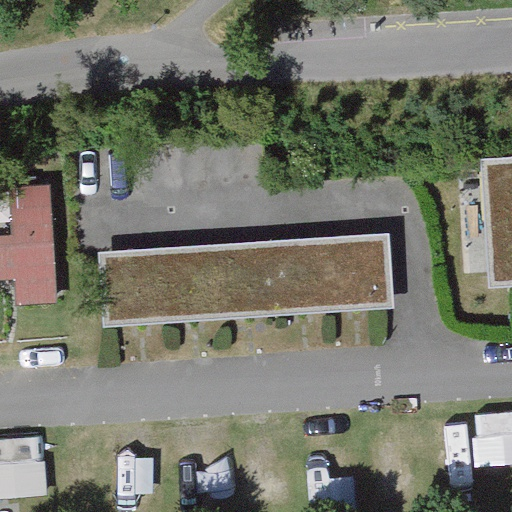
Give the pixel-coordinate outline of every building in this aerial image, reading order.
[(511,156),(483,159),(492,284),(511,282),(511,156)] [(52,182),(11,184),(13,233),(0,233),(0,276),(16,276),(17,299),(57,297),(52,182)] [(107,320),(397,307),(394,234),(103,247),(107,320)] [(511,411),(474,413),(476,464),(511,463),(511,411)] [(0,438),(0,497),(47,493),(40,434),(0,438)]
